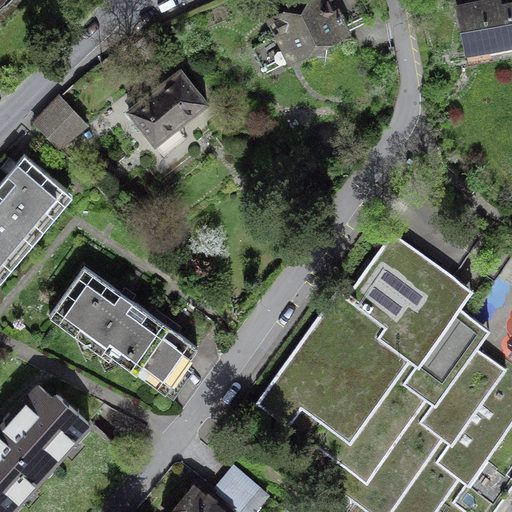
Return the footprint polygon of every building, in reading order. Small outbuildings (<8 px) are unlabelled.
[(0,0),(0,10),(10,0),(0,0)] [(289,60),(286,55),(291,52),(293,57),(343,33),(340,28),(346,25),(348,30),(373,18),(363,0),(286,0),(289,7),(273,15),(277,25),(273,27),(277,36),(252,48),(263,72),(289,60)] [(490,49),(511,44),(511,0),(500,3),(498,0),(479,0),(477,1),(476,0),(455,0),(468,63),(492,59),(490,49)] [(176,126),(207,102),(180,68),(175,72),(170,66),(157,76),(162,82),(127,109),(163,154),(185,137),(176,126)] [(58,146),(87,122),(59,95),(34,122),(58,146)] [(23,152),(0,178),(0,188),(39,222),(67,189),(23,152)] [(20,244),(39,222),(0,188),(0,276),(24,248),(20,244)] [(491,511),(511,483),(511,482),(508,480),(511,475),(505,471),(511,461),(511,399),(493,386),(506,368),(476,346),(490,328),(460,306),(473,288),(391,230),(346,294),(336,288),(256,401),(288,424),(301,406),(330,426),(317,445),(347,466),(333,485),(363,506),(358,511),(491,511)] [(165,390),(214,321),(149,274),(131,299),(83,265),(50,314),(75,332),(81,348),(93,342),(100,357),(111,352),(165,390)] [(0,508),(3,511),(4,511),(87,421),(56,393),(53,397),(39,385),(0,427),(0,508)] [(233,466),(215,487),(245,511),(250,511),(266,493),(233,466)] [(231,511),(210,494),(215,488),(200,475),(169,511),(231,511)]
